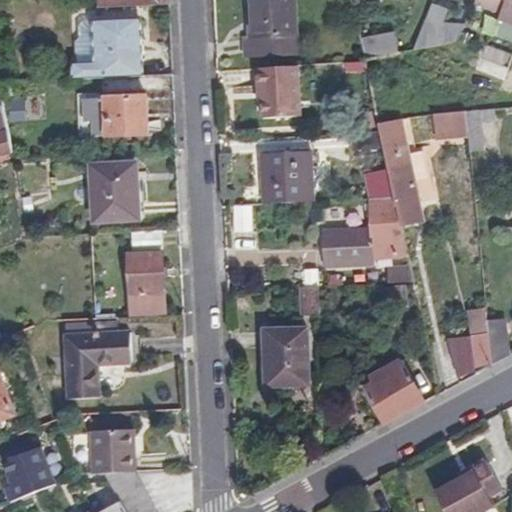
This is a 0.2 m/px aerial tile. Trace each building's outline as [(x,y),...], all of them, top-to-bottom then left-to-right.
[(98,0),(98,10),(169,6),(169,0),(98,0)] [(249,65),(295,62),(294,44),(299,43),(295,0),(251,0),(254,44),(247,43),(249,65)] [(511,0),(480,0),(478,7),(506,17),(503,23),(511,26),(511,0)] [(428,33),(420,56),(462,50),(468,33),(444,31),(450,15),(441,12),(428,33)] [(90,82),(140,79),(139,67),(143,67),(141,22),(97,24),(98,69),(89,69),(90,82)] [(397,42),(364,46),(368,65),(401,59),(397,42)] [(476,69),(504,80),(511,59),(511,53),(487,43),(476,69)] [(300,68),(259,70),(260,91),(264,91),(265,120),(302,118),(300,68)] [(0,85),(0,94),(1,97),(6,96),(5,91),(11,91),(11,85),(0,85)] [(0,158),(16,153),(1,97),(0,94),(0,158)] [(95,125),(95,139),(148,137),(146,99),(107,101),(107,102),(85,103),(86,125),(95,125)] [(19,128),(20,141),(48,140),(44,101),(11,103),(12,128),(19,128)] [(497,112),(478,115),(479,137),(500,135),(497,112)] [(462,140),(459,117),(434,121),(437,143),(462,140)] [(382,134),(385,149),(392,178),(396,198),(406,245),(420,241),(414,211),(420,209),(416,189),(418,188),(403,124),(381,127),(382,134)] [(382,134),(353,136),(354,151),(385,149),(382,134)] [(265,156),(266,204),(314,202),(313,154),(265,156)] [(93,169),(95,223),(130,221),(129,195),(137,196),(135,167),(93,169)] [(371,180),(373,199),(396,198),(392,178),(371,180)] [(374,258),(409,257),(406,245),(396,198),(373,199),(370,200),(371,227),(324,229),(325,265),(374,264),(374,258)] [(236,231),(254,230),(252,205),(234,206),(236,231)] [(133,253),(162,252),(161,233),(132,234),(133,253)] [(163,255),(128,256),(131,317),(165,316),(163,255)] [(305,270),(306,288),(318,287),(317,270),(305,270)] [(305,314),(322,313),(321,287),(318,287),(306,288),(304,288),(305,314)] [(491,337),(494,369),(511,359),(508,324),(490,325),(491,337)] [(310,382),(308,328),(268,329),(269,384),(310,382)] [(68,338),(70,401),(100,399),(98,366),(132,364),(130,335),(68,338)] [(480,374),(480,376),(494,369),(491,337),(476,338),(480,374)] [(462,375),(480,374),(476,338),(459,340),(462,375)] [(369,392),(387,426),(426,405),(404,362),(372,379),(376,387),(369,392)] [(0,421),(17,415),(0,374),(0,421)] [(106,476),(135,474),(134,433),(93,433),(94,476),(106,476)] [(58,488),(44,450),(5,465),(14,488),(7,490),(13,505),(58,488)] [(489,460),(469,470),(473,474),(464,479),(439,491),(449,511),(484,511),(496,506),(492,497),(505,490),(489,460)] [(473,474),(469,470),(462,474),(464,479),(473,474)] [(155,511),(135,476),(135,474),(106,476),(122,505),(108,511),(155,511)]
